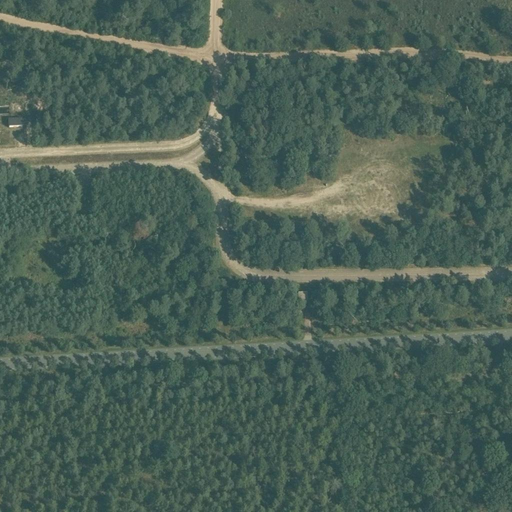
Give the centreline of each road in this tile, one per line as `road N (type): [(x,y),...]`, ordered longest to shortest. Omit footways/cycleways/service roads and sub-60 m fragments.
road 1 (track): [(511,62),(128,49),(0,14)]
road 2 (unknown): [(0,443),(511,409)]
road 3 (primary): [(0,364),(511,336)]
road 4 (track): [(181,163),(219,129),(218,0)]
